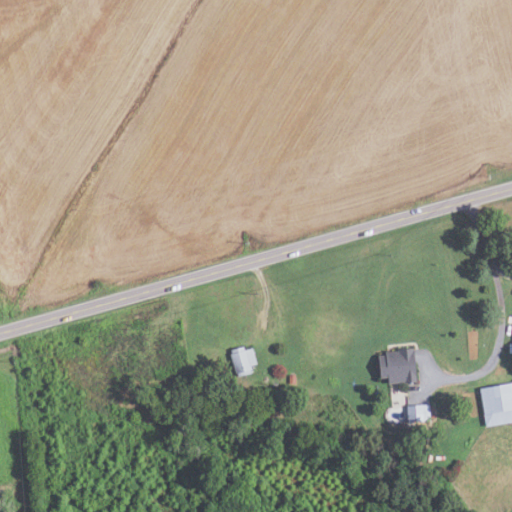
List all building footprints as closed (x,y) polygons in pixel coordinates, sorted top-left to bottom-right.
[(255,363),(251,348),(242,350),(241,346),(228,349),(228,352),(227,353),(232,376),(249,373),(247,365),(255,363)] [(412,349),(382,351),(382,354),(374,355),(376,378),(383,377),(384,383),(414,380),(412,349)] [(339,363),(340,375),(324,376),(323,365),(339,363)] [(511,382),(478,387),(484,425),(511,421),(511,382)] [(427,404),(428,420),(405,422),(404,405),(427,404)]
